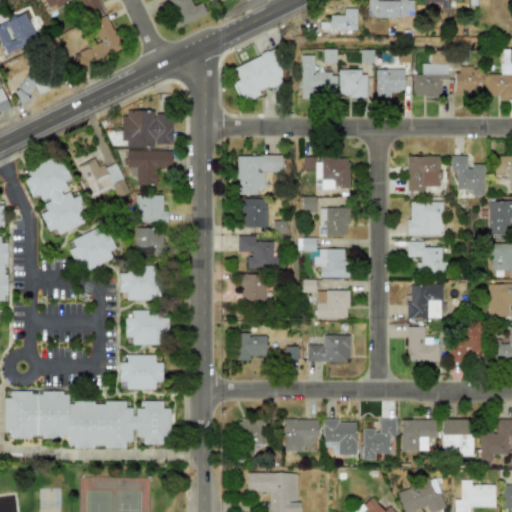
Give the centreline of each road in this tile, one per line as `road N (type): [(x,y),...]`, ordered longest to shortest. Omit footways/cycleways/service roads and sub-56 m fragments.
road 1 (tertiary): [(202,511),(202,50)]
road 2 (tertiary): [(308,0),(0,150)]
road 3 (residential): [(203,125),(511,129)]
road 4 (residential): [(203,387),(511,387)]
road 5 (residential): [(375,386),(376,128)]
